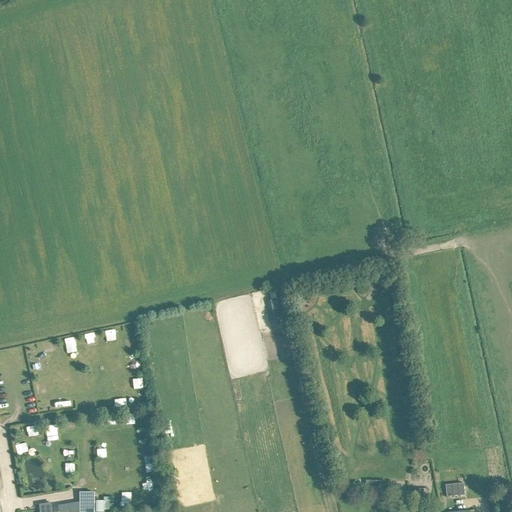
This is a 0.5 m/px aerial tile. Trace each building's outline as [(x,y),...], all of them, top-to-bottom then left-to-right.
[(279,298),(270,299),(273,320),(281,319),(279,298)] [(85,335),(87,344),(96,342),(94,333),(85,335)] [(133,337),(123,337),(124,346),(134,346),(133,337)] [(141,381),(134,382),(136,390),(143,389),(141,381)] [(58,408),(70,407),(70,400),(57,401),(58,408)] [(67,421),(67,432),(75,432),(75,421),(67,421)] [(33,428),(27,429),(29,438),(35,436),(33,428)] [(49,439),(58,437),(56,428),(47,429),(49,439)] [(106,445),(97,445),(98,463),(107,463),(106,445)] [(142,457),(142,467),(153,467),(152,457),(142,457)] [(96,464),(96,474),(105,474),(105,464),(96,464)] [(147,477),(150,486),(159,483),(156,474),(147,477)] [(463,483),(446,484),(447,496),(465,494),(463,483)] [(93,511),(94,492),(80,492),(80,502),(80,511),(93,511)] [(151,495),(140,496),(141,505),(151,505),(151,495)] [(80,511),(80,502),(69,504),(69,511),(80,511)]
